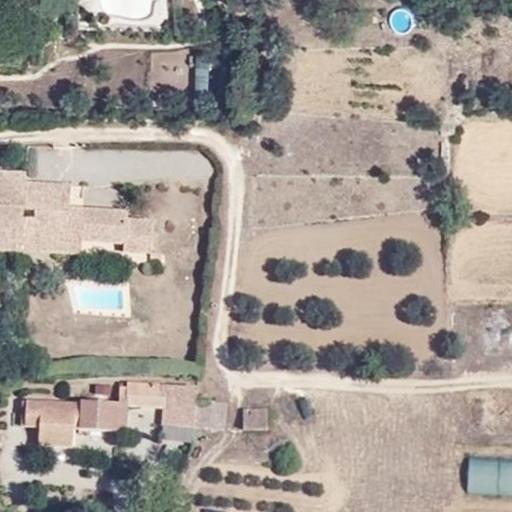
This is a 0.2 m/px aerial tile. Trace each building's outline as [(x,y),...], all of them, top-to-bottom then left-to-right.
[(85,35),(63,33),(62,44),(84,45),(85,35)] [(0,203),(27,203),(27,190),(28,178),(0,178),(0,203)] [(27,190),(27,203),(24,258),(84,259),(86,249),(127,249),(127,225),(127,218),(86,217),(86,225),(67,225),(67,216),(48,216),(48,189),(27,190)] [(72,216),(73,189),(48,189),(48,216),(67,216),(72,216)] [(0,259),(24,260),(24,258),(27,203),(0,203),(0,259)] [(86,225),(86,217),(72,216),(67,216),(67,225),(86,225)] [(127,249),(126,260),(152,259),(153,226),(127,225),(127,249)] [(165,273),(164,260),(152,259),(152,273),(165,273)] [(129,407),(164,409),(167,390),(125,385),(120,385),(118,405),(21,401),(20,429),(42,431),(41,449),(76,450),(77,433),(125,437),(129,407)] [(160,442),(193,443),(194,433),(195,405),(196,394),(167,390),(164,409),(160,442)] [(224,407),(195,405),(194,433),(222,433),(224,407)] [(267,413),(242,414),(242,434),(267,433),(267,413)] [(511,457),(466,458),(466,495),(511,494),(511,457)]
